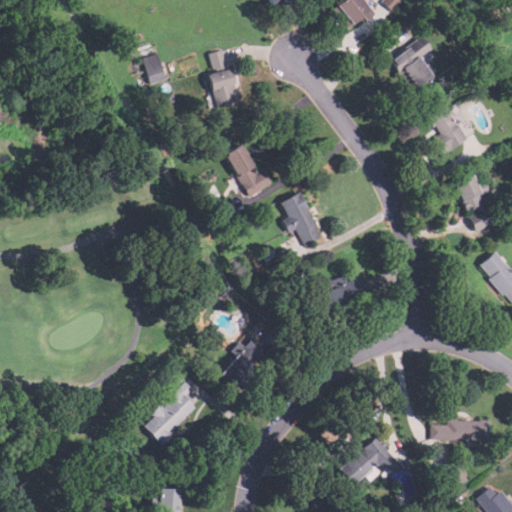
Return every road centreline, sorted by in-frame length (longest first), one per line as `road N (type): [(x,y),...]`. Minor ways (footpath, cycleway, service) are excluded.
road 1 (residential): [(511,374),(478,352),(433,341),(374,345),(339,363),(268,441),(249,475),(244,511)]
road 2 (residential): [(291,59),(357,141),(395,210),(407,242),(416,341)]
